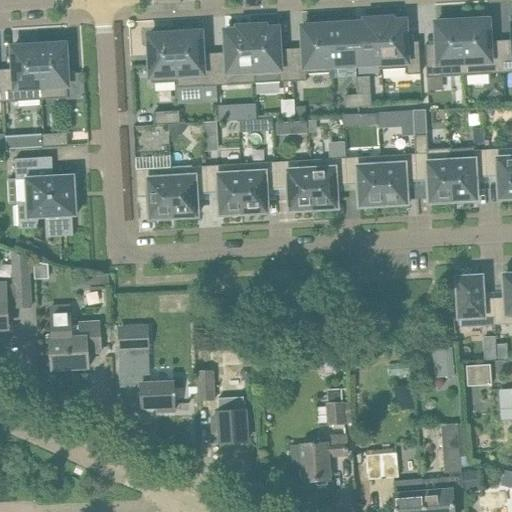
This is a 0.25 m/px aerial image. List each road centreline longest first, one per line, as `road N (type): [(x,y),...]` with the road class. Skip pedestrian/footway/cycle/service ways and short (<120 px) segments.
road 1 (residential): [(103,0),(119,253),(511,233)]
road 2 (unclassified): [(185,502),(0,418)]
